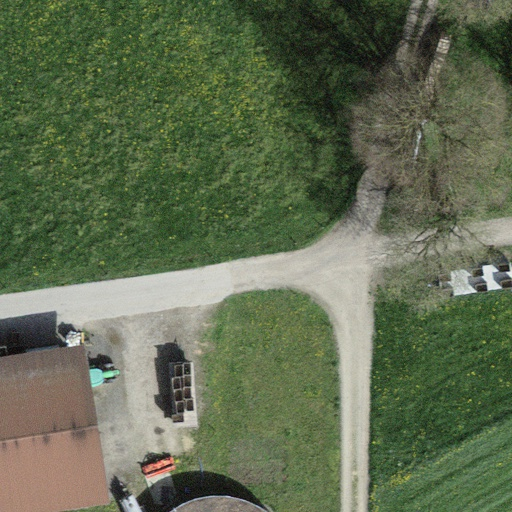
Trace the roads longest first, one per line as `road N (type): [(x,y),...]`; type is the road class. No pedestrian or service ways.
road 1 (track): [(425,0),(346,256),(349,511)]
road 2 (track): [(0,308),(511,229)]
